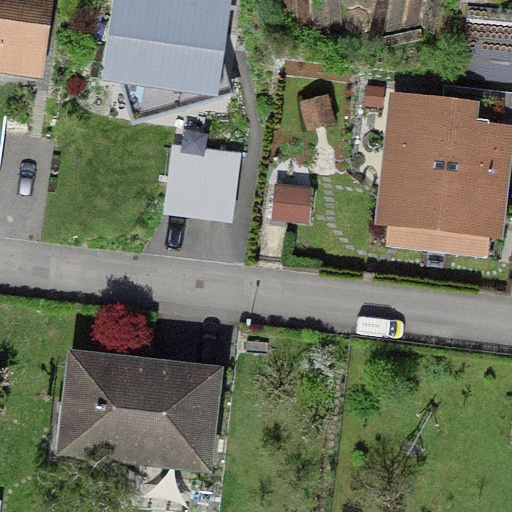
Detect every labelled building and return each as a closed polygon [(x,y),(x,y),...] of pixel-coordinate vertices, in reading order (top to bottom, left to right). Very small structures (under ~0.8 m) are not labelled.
[(0,0),(0,68),(30,73),(39,0),(0,0)] [(115,0),(104,80),(208,95),(221,5),(184,0),(115,0)] [(459,82),(511,87),(511,11),(468,7),(459,82)] [(387,208),(486,219),(495,141),(435,134),(437,115),(398,110),(387,208)] [(239,157),(173,148),(166,205),(231,213),(239,157)] [(62,452),(198,468),(208,381),(72,365),(62,452)]
